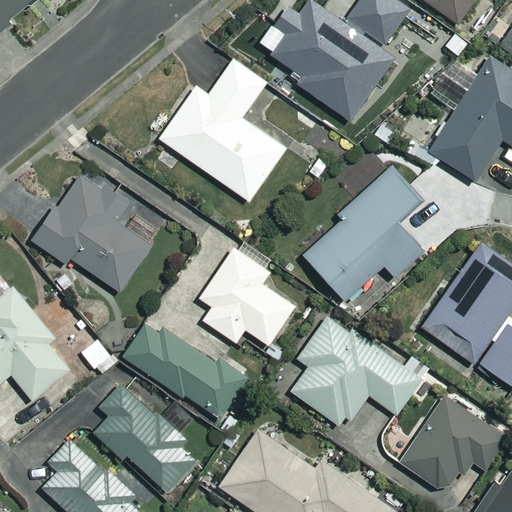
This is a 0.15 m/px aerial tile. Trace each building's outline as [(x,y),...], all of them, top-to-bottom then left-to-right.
[(0,0),(0,71),(29,48),(12,26),(44,0),(0,0)] [(416,12),(398,0),(365,0),(353,20),(393,46),(416,12)] [(480,0),(426,0),(463,25),(480,0)] [(397,60),(315,1),(304,16),(293,8),(279,28),(291,36),(276,56),(307,78),(302,84),(353,121),(397,60)] [(511,68),(494,57),(434,153),(481,183),(507,141),(511,144),(511,68)] [(271,84),(238,61),(213,96),(201,87),(164,141),(253,202),(289,150),(246,120),(271,84)] [(179,162),(161,150),(149,170),(167,181),(179,162)] [(426,201),(395,168),(343,216),(347,221),(309,257),(362,314),(429,252),(402,223),(426,201)] [(135,206),(89,173),(38,242),(71,266),(76,259),(122,292),(156,245),(124,222),(135,206)] [(478,364),(511,387),(511,326),(511,327),(511,326),(511,318),(508,316),(511,309),(511,263),(481,241),(421,326),(474,364),(491,339),(494,341),(478,364)] [(273,274),(238,250),(204,299),(217,308),(208,322),(241,344),(250,331),(273,346),(300,308),(266,284),(273,274)] [(80,366),(18,290),(0,303),(0,386),(15,374),(37,401),(80,366)] [(426,377),(331,317),(303,361),(313,367),(296,394),(349,428),(371,395),(402,415),(426,377)] [(251,379),(155,318),(128,359),(225,421),(251,379)] [(118,361),(101,340),(84,354),(101,375),(118,361)] [(203,456),(125,386),(105,408),(115,417),(99,434),(127,459),(131,455),(172,491),(203,456)] [(472,462),(485,471),(509,437),(444,395),(399,462),(437,489),(449,486),(459,472),(464,476),(472,462)] [(314,468),(257,429),(217,488),(252,511),(397,511),(320,459),(314,468)] [(136,492),(76,439),(54,464),(63,472),(47,490),(71,511),(78,511),(80,511),(151,511),(133,496),(136,492)] [(511,511),(511,469),(483,511),(511,511)]
